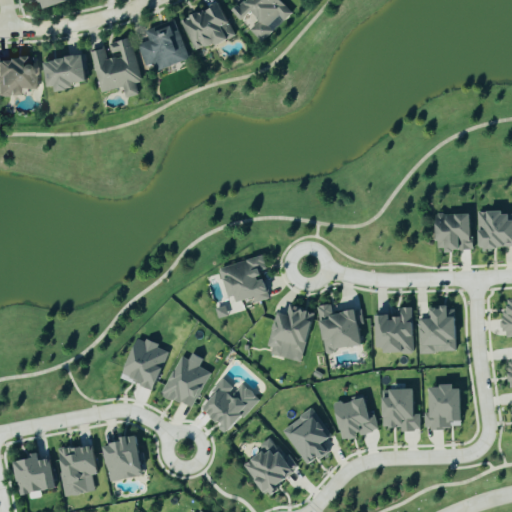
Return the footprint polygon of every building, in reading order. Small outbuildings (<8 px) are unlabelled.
[(39,0),(42,10),(73,0),(39,0)] [(230,10),(241,0),(277,0),(290,15),(258,43),(230,10)] [(181,21),(219,2),(236,38),(197,56),(181,21)] [(189,60),(179,34),(174,35),(169,23),(145,31),(149,41),(137,46),(145,67),(153,64),(156,72),(189,60)] [(100,94),(123,88),(126,98),(137,95),(135,84),(141,83),(130,39),(108,44),(111,55),(120,53),(120,56),(106,59),(103,47),(89,50),(100,94)] [(87,86),(83,57),(44,62),(47,88),(55,87),(55,89),(87,86)] [(36,58),(0,59),(0,97),(18,97),(18,90),(36,90),(36,58)] [(478,214),(479,250),(511,249),(511,221),(509,222),(509,213),(478,214)] [(472,252),(471,215),(436,216),(437,250),(446,249),(446,252),(472,252)] [(232,305),(254,299),(255,303),(270,299),(264,276),(269,275),(264,257),(222,268),(232,305)] [(511,300),(508,301),(508,312),(503,312),(504,338),(511,337),(511,300)] [(361,348),(357,312),(332,315),(331,306),(319,307),(323,352),(361,348)] [(218,319),(227,316),(224,307),(215,309),(218,319)] [(266,355),(301,363),(313,312),(289,307),(287,316),(276,313),(266,355)] [(418,320),(419,354),(457,353),(456,319),(449,319),(448,308),(430,309),(430,320),(418,320)] [(412,309),(397,310),(397,316),(376,317),(377,353),(413,352),(412,309)] [(122,380),(154,392),(168,350),(136,339),(122,380)] [(189,410),(211,374),(199,367),(203,360),(192,354),(188,361),(182,357),(161,393),(189,410)] [(236,392),(223,379),(210,392),(215,396),(202,410),(227,434),(259,400),(242,385),(236,392)] [(430,414),(424,414),(424,430),(451,429),(450,423),(462,422),(461,387),(429,388),(430,414)] [(414,390),(382,391),(382,431),(420,430),(420,415),(415,415),(414,390)] [(364,397),(350,400),(350,401),(334,405),(342,440),(378,432),(375,417),(369,419),(364,397)] [(306,467),(328,453),(322,444),(331,438),(313,410),(282,430),(306,467)] [(263,452),(244,466),(265,496),(300,472),(288,456),(284,459),(270,438),(259,446),(263,452)] [(143,477),(138,439),(103,444),(109,482),(143,477)] [(64,497),(94,493),(91,476),(97,475),(93,446),(58,451),(64,497)] [(18,495),(54,490),(51,459),(34,461),(14,463),(18,495)]
